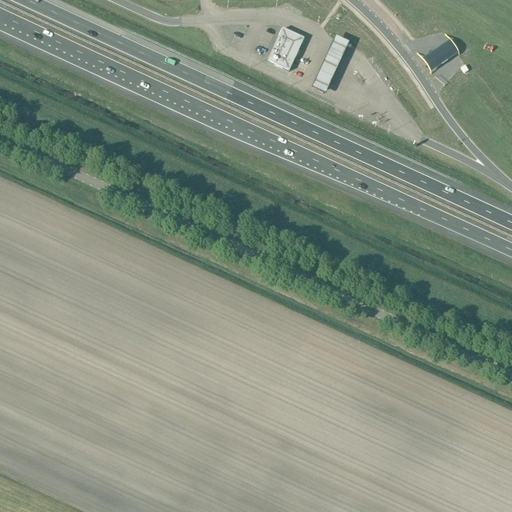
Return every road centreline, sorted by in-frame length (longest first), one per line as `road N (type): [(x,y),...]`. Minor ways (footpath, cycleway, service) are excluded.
road 1 (tertiary): [(511,375),(0,139)]
road 2 (motorway): [(0,18),(511,253)]
road 3 (motorway): [(511,223),(26,0)]
